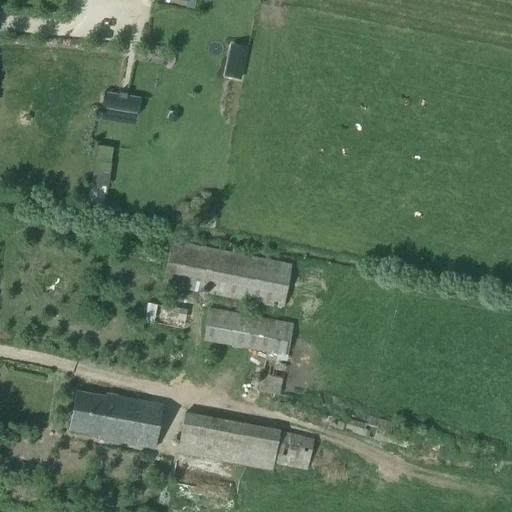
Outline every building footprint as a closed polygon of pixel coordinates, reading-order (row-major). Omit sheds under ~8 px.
[(224,77),(238,80),(243,58),(229,55),(224,77)] [(140,99),(126,97),(126,95),(117,94),(117,95),(103,93),(101,110),(137,116),(140,99)] [(112,149),(96,147),(90,182),(106,185),(112,149)] [(168,243),(159,286),(280,310),(288,267),(168,243)] [(207,311),(201,343),(263,355),(256,393),(276,397),(289,327),(207,311)] [(73,393),(66,432),(95,438),(95,441),(152,452),(160,405),(103,395),(103,398),(73,393)] [(340,412),(335,432),(419,452),(423,433),(340,412)] [(182,415),(175,456),(270,473),(271,466),(305,472),(313,441),(277,434),(277,433),(182,415)] [(165,511),(194,511),(195,501),(166,500),(165,511)]
